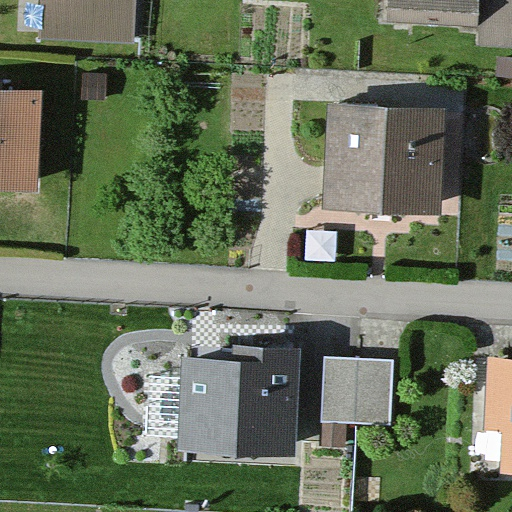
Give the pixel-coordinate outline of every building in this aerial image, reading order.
[(41,0),(39,40),(133,46),(135,0),(41,0)] [(511,0),(391,0),(391,24),(479,27),(479,47),(511,48),(511,0)] [(0,189),(42,191),(47,90),(0,87),(0,189)] [(447,214),(450,110),(333,107),(330,210),(447,214)] [(295,459),(301,348),(268,346),(267,361),(187,356),(181,453),(295,459)] [(511,473),(511,360),(489,360),(485,439),(504,440),(502,473),(511,473)] [(385,434),(391,370),(321,363),(315,427),(385,434)]
